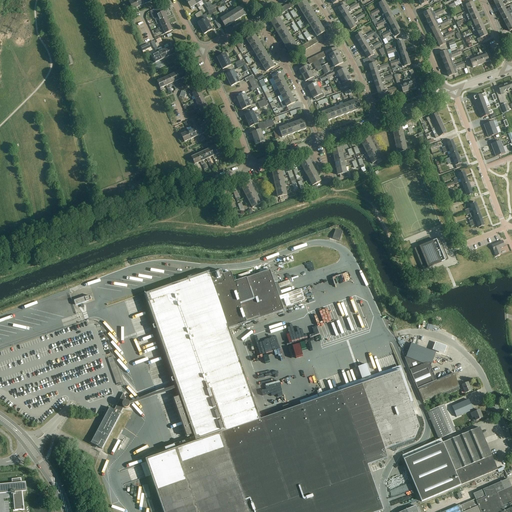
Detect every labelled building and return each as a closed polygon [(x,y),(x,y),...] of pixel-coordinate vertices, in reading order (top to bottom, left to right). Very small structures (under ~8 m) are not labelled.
[(135,0),(133,0),(134,0),(128,3),(131,10),(138,7),(135,0)] [(300,10),(308,5),(305,0),(303,0),(296,4),(300,10)] [(320,0),(325,8),(332,5),(328,0),(320,0)] [(381,9),(387,6),(384,1),(378,4),(381,9)] [(465,6),(467,11),(474,8),(472,2),(470,3),(469,1),(461,4),(462,7),(465,6)] [(211,10),(211,11),(217,7),(216,4),(213,6),(210,2),(207,3),(211,10)] [(496,5),(499,11),(505,8),(502,2),(496,5)] [(308,5),(300,10),(303,15),(311,10),(308,5)] [(350,10),(354,8),(352,5),(348,7),(348,6),(345,8),(343,5),(338,9),(341,14),(347,11),(349,9),(350,10)] [(236,9),(241,17),(246,14),(241,6),(236,9)] [(384,15),(390,12),(387,6),(381,9),(384,15)] [(501,16),(511,10),(511,6),(508,9),(506,10),(505,8),(499,11),(501,16)] [(467,18),(477,13),(474,8),(467,11),(469,14),(465,15),(467,18)] [(236,20),(241,17),(236,9),(230,12),(236,20)] [(351,11),(350,10),(349,9),(347,11),(341,14),(344,19),(350,16),(348,13),(351,11)] [(439,14),(438,11),(433,13),(431,9),(423,13),(426,19),(435,14),(435,16),(439,14)] [(160,10),(151,14),(153,19),(154,18),(156,21),(159,20),(159,21),(166,17),(164,11),(161,12),(160,10)] [(311,10),(303,15),(306,21),(315,15),(311,10)] [(511,10),(501,16),(504,21),(511,17),(511,16),(511,14),(511,13),(511,10)] [(230,24),(236,20),(230,12),(225,15),(230,24)] [(384,22),(393,17),(390,12),(384,15),(383,16),(385,19),(383,20),(379,22),(381,25),(385,23),(384,22)] [(472,22),(479,19),(477,13),(467,18),(468,20),(471,19),(472,22)] [(200,21),(197,23),(200,28),(209,24),(211,22),(210,20),(208,22),(206,18),(207,18),(205,14),(203,15),(198,17),(200,21)] [(436,17),(435,16),(435,14),(426,19),(428,24),(436,20),(435,17),(436,17)] [(225,27),(230,24),(225,15),(220,19),(225,27)] [(310,26),(318,21),(315,15),(306,21),(310,26)] [(357,21),(360,19),(358,15),(355,18),(356,19),(353,21),(347,24),(350,30),(356,26),(354,23),(357,21)] [(273,27),(281,22),(277,16),(269,21),(273,27)] [(356,19),(355,18),(354,17),(351,18),(350,16),(344,19),(347,24),(353,21),(356,19)] [(162,27),(169,24),(166,17),(159,21),(159,20),(156,21),(157,24),(160,23),(161,26),(162,27)] [(388,26),(396,22),(393,17),(384,22),(385,23),(385,24),(387,23),(388,26)] [(472,29),(482,24),(479,19),(472,22),(474,25),(471,27),(472,29)] [(428,24),(431,30),(437,27),(437,28),(440,26),(441,27),(445,25),(443,22),(438,24),(436,20),(428,24)] [(313,31),(321,26),(318,21),(310,26),(313,31)] [(276,32),(284,27),(281,22),(273,27),(276,32)] [(390,33),(399,28),(396,22),(388,26),(390,30),(389,31),(390,33)] [(162,27),(161,26),(159,27),(160,30),(163,29),(165,33),(172,30),(169,24),(162,27)] [(209,24),(200,28),(203,34),(212,29),(209,24)] [(477,33),(485,30),(482,24),(472,29),(473,31),(476,30),(477,33)] [(279,51),(283,48),(270,26),(265,29),(279,51)] [(321,26),(313,31),(316,37),(325,32),(321,26)] [(279,37),(287,32),(284,27),(276,32),(279,37)] [(437,27),(431,30),(434,36),(440,33),(437,28),(437,27)] [(385,33),(387,36),(391,34),(391,35),(393,34),(394,37),(402,34),(399,28),(390,33),(389,31),(385,33)] [(485,30),(477,33),(480,38),(476,40),(478,43),(486,39),(485,36),(487,35),(485,30)] [(282,43),(291,38),(287,32),(279,37),(282,43)] [(368,39),(371,37),(369,33),(366,36),(365,35),(362,37),(360,34),(355,37),(358,42),(366,37),(368,39)] [(437,41),(442,38),(440,33),(434,36),(437,41)] [(249,44),(257,39),(254,34),(246,39),(249,44)] [(368,40),(368,39),(366,37),(358,42),(361,48),(367,44),(365,41),(368,40)] [(442,38),(437,41),(439,47),(445,44),(444,41),(447,40),(446,38),(446,37),(442,38)] [(286,48),(294,43),(291,38),(282,43),(286,48)] [(252,50),(260,45),(257,39),(249,44),(252,50)] [(395,50),(405,47),(403,41),(395,44),(396,47),(394,48),(395,50)] [(168,44),(164,46),(165,49),(164,50),(168,57),(174,54),(171,46),(170,43),(168,44)] [(294,43),(286,48),(289,53),(297,48),(294,43)] [(373,48),(372,46),(371,45),(368,47),(367,44),(361,48),(364,53),(373,48)] [(373,48),(364,53),(369,61),(377,58),(376,55),(374,56),(371,52),(374,50),(374,49),(377,47),(375,44),(372,46),(373,48)] [(260,45),(252,50),(256,55),(264,50),(260,45)] [(164,50),(165,49),(164,46),(157,49),(159,52),(158,52),(162,60),(168,57),(164,50)] [(331,61),(340,57),(339,56),(341,56),(337,47),(324,53),(326,57),(327,56),(327,57),(329,56),(331,61)] [(399,55),(407,53),(405,47),(395,50),(394,48),(390,49),(391,53),(397,52),(399,55)] [(159,52),(157,49),(155,50),(156,53),(152,55),(156,63),(162,60),(158,52),(159,52)] [(259,61),(267,56),(264,50),(256,55),(259,61)] [(440,53),(442,59),(451,56),(452,58),(457,56),(455,52),(450,54),(448,50),(440,53)] [(399,62),(408,59),(407,53),(399,55),(400,59),(398,60),(399,62)] [(220,63),(228,60),(225,54),(217,58),(220,63)] [(262,66),(270,61),(267,56),(259,61),(262,66)] [(442,59),(444,65),(452,62),(451,58),(452,58),(451,56),(442,59)] [(340,57),(331,61),(334,67),(330,69),(327,65),(322,67),(325,74),(336,69),(335,67),(343,63),(340,57)] [(410,65),(408,59),(399,62),(398,60),(394,61),(395,65),(401,63),(402,67),(410,65)] [(228,60),(220,63),(223,69),(231,65),(228,60)] [(270,61),(262,66),(266,71),(274,66),(270,61)] [(444,65),(446,71),(456,67),(456,70),(461,68),(459,64),(454,66),(452,62),(444,65)] [(302,76),(310,72),(307,66),(299,70),(302,76)] [(456,67),(446,71),(448,77),(457,73),(456,70),(456,67)] [(339,78),(348,74),(345,68),(336,72),(339,78)] [(372,77),(378,75),(377,72),(381,71),(381,70),(380,68),(370,71),(372,77)] [(179,80),(178,80),(179,83),(182,82),(181,79),(185,77),(182,70),(176,73),(179,80)] [(228,80),(240,75),(238,72),(236,74),(234,70),(226,74),(228,80)] [(310,72),(302,76),(305,82),(313,77),(310,72)] [(174,82),(178,80),(179,80),(176,73),(170,75),(173,83),(172,83),(173,86),(176,85),(174,82)] [(275,84),(284,80),(281,74),(272,78),(275,84)] [(339,78),(338,79),(341,85),(342,84),(344,87),(349,85),(351,84),(350,80),(351,80),(348,74),(339,78)] [(170,75),(163,78),(167,85),(166,86),(167,89),(170,88),(168,85),(172,83),(173,83),(170,75)] [(240,75),(228,80),(231,86),(240,82),(238,79),(241,77),(240,75)] [(218,77),(223,90),(227,88),(223,76),(218,77)] [(162,88),(166,86),(167,85),(163,78),(157,81),(160,88),(159,89),(161,92),(163,91),(162,88)] [(374,83),(376,89),(382,86),(381,83),(385,82),(384,79),(374,83)] [(408,79),(405,80),(409,90),(416,88),(413,81),(410,82),(408,79)] [(278,90),(287,85),(284,80),(275,84),(278,90)] [(401,86),(400,86),(400,87),(401,90),(403,93),(404,93),(405,93),(406,93),(407,92),(407,91),(409,90),(405,80),(403,81),(404,84),(401,86)] [(310,93),(319,88),(316,82),(307,87),(310,93)] [(287,85),(278,90),(281,95),(290,91),(287,85)] [(319,88),(310,93),(313,99),(315,98),(316,101),(324,97),(321,91),(320,92),(319,88)] [(195,100),(203,96),(200,90),(192,93),(189,94),(190,97),(193,96),(195,99),(195,100)] [(284,101),(292,97),(290,91),(281,95),(284,101)] [(474,97),(473,98),(476,104),(477,104),(482,102),(484,101),(483,98),(484,97),(486,97),(485,93),(482,94),(480,95),(474,97)] [(239,104),(251,99),(250,96),(247,98),(245,94),(237,98),(239,104)] [(195,100),(195,99),(192,101),(193,103),(196,102),(198,105),(198,106),(206,103),(203,96),(195,100)] [(292,97),(284,101),(287,107),(295,103),(292,97)] [(263,101),(257,103),(259,106),(267,102),(265,100),(264,98),(262,98),(263,101)] [(251,99),(239,104),(242,110),(250,106),(249,103),(252,101),(251,99)] [(351,102),(354,111),(360,108),(357,99),(351,102)] [(476,104),(478,111),(479,111),(480,111),(485,109),(487,108),(490,107),(489,105),(488,105),(487,106),(486,106),(484,101),(482,102),(477,104),(476,104)] [(348,113),(354,111),(351,102),(345,104),(348,113)] [(198,106),(198,105),(195,107),(196,109),(199,108),(201,112),(209,109),(206,103),(198,106)] [(342,115),(348,113),(345,104),(339,106),(342,115)] [(333,108),(336,117),(342,115),(339,106),(333,108)] [(330,120),(336,117),(333,108),(327,111),(330,120)] [(479,111),(478,111),(481,118),(482,118),(488,115),(489,115),(492,114),(491,111),(490,111),(489,112),(488,112),(487,108),(485,109),(480,111),(479,111)] [(324,122),(330,120),(327,111),(321,113),(324,122)] [(255,117),(259,116),(258,113),(254,115),(253,112),(245,115),(247,121),(255,117)] [(441,120),(437,113),(426,118),(428,122),(431,120),(432,124),(441,120)] [(255,117),(247,121),(250,127),(258,124),(256,120),(261,118),(259,116),(255,117)] [(297,121),(300,130),(306,128),(303,119),(297,121)] [(200,126),(203,133),(209,130),(206,123),(207,123),(205,120),(203,121),(204,124),(200,126)] [(434,127),(431,129),(433,132),(435,130),(444,126),(441,120),(432,124),(434,127)] [(294,133),(300,130),(297,121),(291,124),(294,133)] [(493,121),(484,125),(484,126),(486,131),(496,127),(494,122),(493,121)] [(200,126),(199,123),(196,124),(198,127),(194,129),(193,129),(197,136),(203,133),(200,126)] [(285,126),(288,135),(294,133),(291,124),(285,126)] [(188,132),(187,132),(190,139),(197,136),(193,129),(194,129),(193,126),(190,127),(192,130),(188,132)] [(282,137),(288,135),(285,126),(279,128),(282,137)] [(393,134),(402,132),(401,126),(392,128),(393,134)] [(434,135),(436,138),(447,133),(444,126),(435,130),(437,134),(434,135)] [(496,127),(486,131),(487,133),(488,137),(498,134),(496,130),(496,127)] [(187,132),(188,132),(186,128),(184,129),(186,133),(181,135),(184,142),(190,139),(187,132)] [(253,139),(262,136),(260,130),(251,133),(253,139)] [(402,132),(393,134),(394,141),(404,139),(402,132)] [(262,136),(253,139),(255,145),(264,142),(262,136)] [(363,147),(371,142),(368,137),(360,141),(363,147)] [(396,147),(405,145),(404,139),(394,141),(396,147)] [(446,149),(448,148),(454,146),(452,140),(446,142),(448,146),(442,148),(442,150),(446,149)] [(501,141),(491,144),(491,145),(492,146),(493,151),(503,147),(501,142),(501,141)] [(371,142),(363,147),(366,153),(374,148),(371,142)] [(405,145),(396,147),(397,154),(406,152),(405,145)] [(217,158),(215,155),(220,153),(216,146),(210,148),(213,156),(212,156),(214,159),(217,158)] [(448,148),(451,154),(457,152),(454,146),(448,148)] [(503,147),(493,151),(494,153),(496,157),(505,153),(504,149),(503,147)] [(209,158),(212,156),(213,156),(210,148),(204,151),(207,159),(206,159),(208,162),(210,161),(209,158)] [(369,159),(378,154),(374,148),(366,153),(369,159)] [(333,157),(343,155),(341,149),(332,151),(333,157)] [(203,161),(206,159),(207,159),(204,151),(198,154),(201,161),(200,162),(202,165),(204,164),(203,161)] [(491,151),(487,153),(490,162),(495,160),(491,151)] [(452,157),(450,158),(451,160),(459,157),(457,152),(451,154),(452,157)] [(198,167),(202,165),(200,162),(201,161),(198,154),(191,157),(195,164),(194,165),(196,168),(198,167)] [(378,154),(369,159),(372,165),(381,160),(378,154)] [(335,163),(344,161),(343,155),(333,157),(335,163)] [(451,160),(447,162),(448,165),(454,163),(455,166),(461,163),(459,157),(451,160)] [(303,169),(312,165),(309,159),(300,163),(303,169)] [(336,169),(346,167),(344,161),(335,163),(336,169)] [(306,175),(315,170),(312,165),(303,169),(306,175)] [(346,167),(336,169),(337,175),(344,174),(345,178),(348,177),(346,167)] [(273,179),(283,177),(281,170),(272,172),(273,179)] [(309,180),(318,176),(315,170),(306,175),(309,180)] [(408,171),(385,179),(388,188),(412,180),(408,171)] [(464,171),(458,173),(459,177),(460,179),(466,177),(464,171)] [(318,176),(309,180),(312,186),(321,181),(318,176)] [(283,177),(273,179),(275,185),(284,183),(283,177)] [(466,177),(460,179),(462,185),(468,183),(466,177)] [(243,191),(251,186),(248,181),(240,185),(243,191)] [(276,191),(285,189),(284,183),(275,185),(276,191)] [(463,188),(457,191),(458,193),(462,192),(464,191),(470,189),(468,183),(462,185),(463,188)] [(251,186),(243,191),(246,197),(254,192),(251,186)] [(285,189),(276,191),(277,198),(281,198),(282,201),(284,200),(284,197),(287,196),(285,189)] [(470,189),(464,191),(465,194),(466,197),(473,194),(470,189)] [(249,202),(257,198),(254,192),(246,197),(249,202)] [(257,198),(249,202),(253,210),(261,205),(257,198)] [(468,211),(465,212),(467,216),(473,213),(474,216),(480,214),(478,208),(471,210),(468,211)] [(474,223),(476,222),(482,220),(480,214),(474,216),(475,219),(469,222),(470,224),(474,223)] [(476,222),(477,225),(478,228),(484,226),(482,220),(476,222)] [(339,241),(343,232),(336,229),(333,239),(339,241)] [(439,238),(414,249),(423,270),(448,259),(439,238)] [(501,254),(499,248),(505,246),(502,241),(490,246),(492,251),(494,251),(496,256),(501,254)] [(409,269),(420,264),(417,258),(406,263),(409,269)] [(303,263),(287,267),(288,275),(305,271),(303,263)] [(174,444),(175,449),(145,460),(146,463),(141,464),(146,478),(151,476),(163,511),(379,511),(383,511),(367,465),(387,458),(384,450),(415,439),(419,428),(400,372),(290,409),(288,405),(283,407),(284,411),(260,420),(229,329),(284,310),(270,270),(234,282),(230,272),(223,275),(221,271),(210,275),(209,272),(145,294),(144,293),(144,295),(142,295),(177,398),(172,400),(186,438),(191,436),(191,438),(174,444)] [(76,305),(91,300),(89,296),(75,300),(76,305)] [(273,349),(270,338),(261,341),(261,343),(257,344),(255,335),(250,337),(255,355),(264,353),(264,352),(273,349)] [(433,350),(443,353),(446,345),(436,342),(433,350)] [(418,389),(436,381),(430,366),(435,353),(411,344),(406,357),(404,358),(409,370),(410,370),(418,389)] [(436,381),(418,389),(423,402),(442,393),(443,396),(463,388),(465,393),(471,391),(468,383),(459,386),(454,374),(436,382),(436,381)] [(91,443),(102,449),(120,414),(123,408),(123,407),(122,407),(122,406),(122,405),(122,404),(123,403),(123,402),(124,402),(125,402),(126,401),(123,393),(114,410),(109,408),(91,443)] [(468,400),(453,406),(452,407),(456,416),(459,415),(468,412),(470,412),(470,414),(471,416),(473,416),(475,421),(482,418),(479,410),(473,413),(472,410),(469,402),(468,400)] [(444,405),(427,412),(439,440),(441,439),(456,432),(446,410),(444,405)] [(441,439),(439,440),(402,456),(422,502),(460,486),(497,470),(492,456),(479,427),(443,443),(441,439)] [(133,465),(136,479),(143,477),(139,463),(133,465)] [(12,484),(0,484),(0,493),(11,493),(11,495),(13,494),(15,510),(24,509),(23,509),(22,492),(26,491),(25,482),(21,483),(20,479),(12,479),(12,484)] [(502,511),(504,511),(504,509),(498,493),(511,488),(511,487),(508,480),(503,482),(473,494),(476,499),(444,511),(502,511)] [(511,511),(511,488),(498,493),(504,509),(504,511),(502,511),(511,511)]
